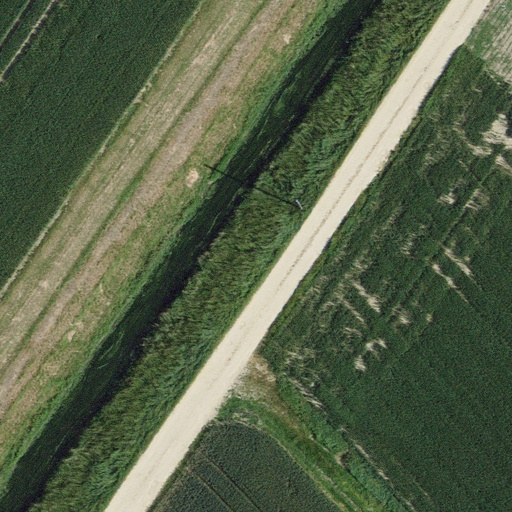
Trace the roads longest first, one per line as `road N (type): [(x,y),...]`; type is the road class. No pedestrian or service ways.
road 1 (track): [(480,0),(129,511)]
road 2 (track): [(239,351),(386,511)]
